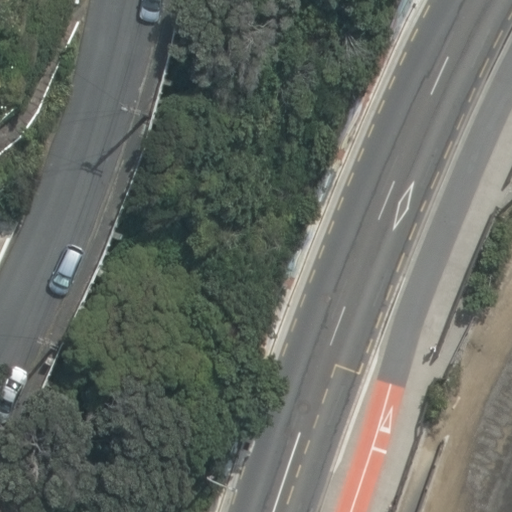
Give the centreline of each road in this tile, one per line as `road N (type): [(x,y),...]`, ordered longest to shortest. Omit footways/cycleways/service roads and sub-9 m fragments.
road 1 (secondary): [(478,0),(432,88),(272,511)]
road 2 (residential): [(0,363),(73,205),(136,0)]
